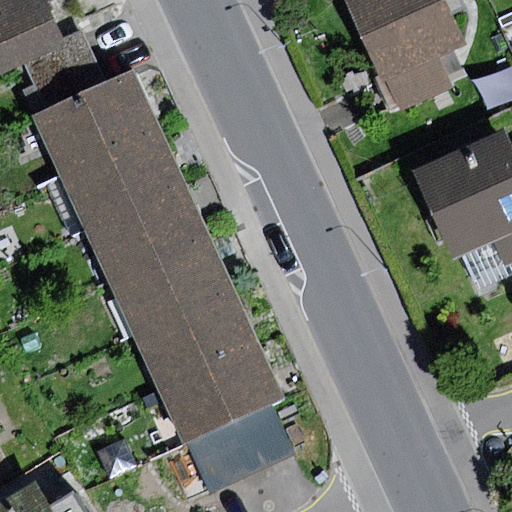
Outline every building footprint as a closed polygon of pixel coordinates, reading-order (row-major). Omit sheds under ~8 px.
[(0,0),(0,9),(3,16),(38,0),(0,0)] [(0,67),(23,58),(65,41),(47,0),(38,0),(3,16),(0,16),(0,67)] [(446,0),(344,0),(394,113),(451,88),(438,58),(467,45),(446,0)] [(23,58),(47,111),(106,84),(82,32),(65,41),(23,58)] [(35,116),(62,176),(164,130),(136,70),(106,84),(47,111),(35,116)] [(511,143),(505,129),(412,170),(452,259),(495,240),(507,266),(511,263),(511,143)] [(62,176),(86,231),(189,184),(164,130),(62,176)] [(86,231),(110,281),(212,236),(189,184),(86,231)] [(110,281),(132,335),(236,289),(212,236),(110,281)] [(132,335),(155,387),(259,341),(236,289),(132,335)] [(186,441),(273,404),(286,399),(259,341),(155,387),(180,444),(186,441)] [(294,453),(273,404),(186,441),(208,491),(294,453)] [(51,511),(36,486),(0,506),(0,511),(51,511)]
